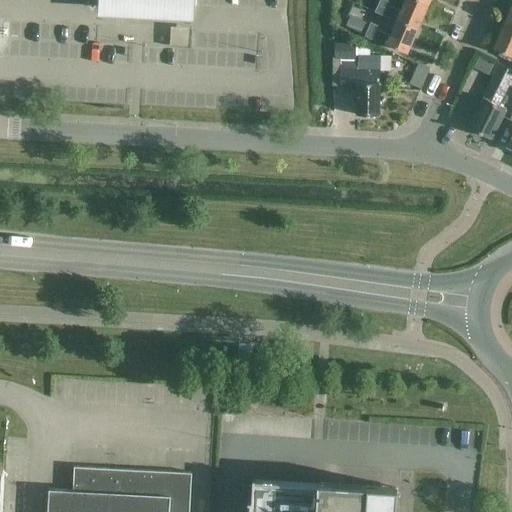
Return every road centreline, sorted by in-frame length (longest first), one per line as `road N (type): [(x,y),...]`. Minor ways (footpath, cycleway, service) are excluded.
road 1 (secondary): [(480,287),(0,240)]
road 2 (secondary): [(0,263),(420,309),(474,332)]
road 3 (unclassified): [(0,133),(414,153)]
road 4 (residential): [(481,0),(414,153)]
